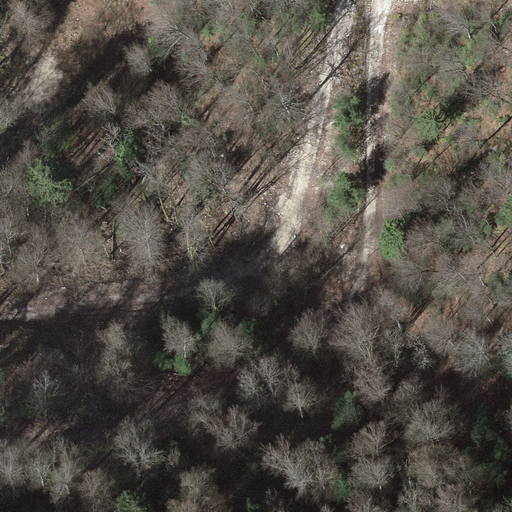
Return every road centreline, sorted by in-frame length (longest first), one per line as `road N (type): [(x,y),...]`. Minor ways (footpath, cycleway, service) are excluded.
road 1 (track): [(378,0),(360,259),(340,313),(0,449)]
road 2 (track): [(0,309),(233,278),(271,247),(302,202),(342,0)]
road 3 (track): [(0,122),(42,87),(64,47),(69,0)]
